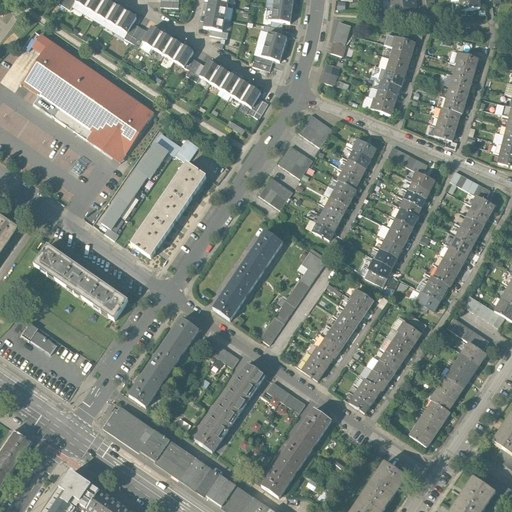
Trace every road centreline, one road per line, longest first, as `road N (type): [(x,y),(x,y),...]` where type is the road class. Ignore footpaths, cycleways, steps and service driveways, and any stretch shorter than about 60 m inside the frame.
road 1 (residential): [(511,200),(365,430)]
road 2 (residential): [(365,430),(163,290)]
road 3 (tertiary): [(295,99),(186,271),(163,290)]
road 4 (residential): [(163,290),(21,194)]
road 5 (tertiary): [(163,290),(71,432)]
road 6 (residential): [(488,0),(489,54),(455,161)]
road 7 (primary): [(71,432),(188,511)]
road 8 (residential): [(422,0),(423,46),(393,135)]
road 9 (residential): [(439,477),(511,367)]
road 10 (residential): [(455,161),(401,270)]
